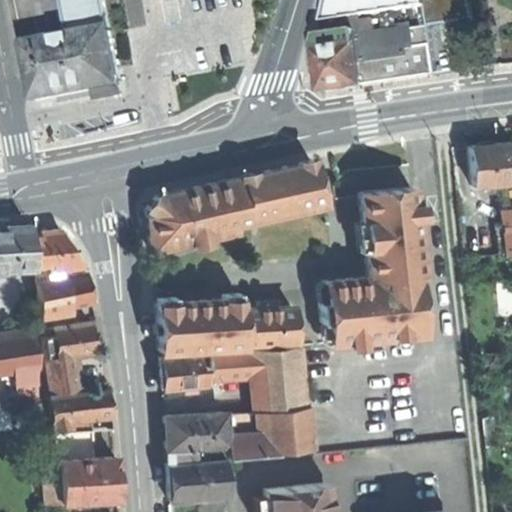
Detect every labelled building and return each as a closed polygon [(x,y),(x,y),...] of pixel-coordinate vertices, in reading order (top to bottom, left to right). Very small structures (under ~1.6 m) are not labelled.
[(74,37),(113,30),(106,0),(66,0),(69,13),(74,37)] [(328,0),(323,21),(351,17),(428,5),(426,0),(328,0)] [(426,0),(428,5),(431,25),(453,21),(474,17),(471,0),(426,0)] [(323,21),(320,37),(353,31),(351,17),(323,21)] [(431,28),(358,37),(365,86),(403,80),(438,75),(431,28)] [(113,30),(74,37),(29,46),(40,101),(83,93),(123,85),(115,42),(113,30)] [(353,31),(320,37),(313,70),(318,93),(365,86),(358,37),(357,31),(353,31)] [(511,139),(487,142),(468,144),(471,184),(500,181),(511,180),(511,139)] [(311,160),(241,175),(246,221),(321,204),(311,160)] [(246,221),(241,175),(155,194),(146,208),(147,227),(149,248),(191,241),(192,246),(208,243),(207,236),(225,232),(229,224),(246,221)] [(511,204),(511,180),(500,181),(502,206),(511,204)] [(326,321),(329,342),(346,340),(360,339),(421,333),(415,274),(420,273),(414,216),(413,202),(412,187),(358,192),(361,219),(364,249),(366,276),(322,280),(324,301),(318,302),(318,311),(319,322),(326,321)] [(420,201),(413,202),(414,216),(421,216),(420,201)] [(511,220),(511,204),(502,206),(499,206),(500,219),(501,221),(511,220)] [(355,250),(364,249),(361,219),(352,220),(353,237),(355,250)] [(496,243),(503,242),(501,221),(500,219),(494,220),(496,243)] [(511,250),(511,220),(501,221),(503,242),(503,251),(511,250)] [(0,224),(0,271),(0,268),(33,266),(29,232),(28,223),(0,224)] [(58,228),(29,232),(33,266),(47,263),(47,271),(80,265),(69,246),(58,228)] [(44,272),(47,271),(47,263),(33,266),(34,282),(45,280),(44,272)] [(84,271),(45,280),(34,282),(37,310),(69,304),(90,301),(87,287),(84,271)] [(156,333),(157,351),(293,342),(291,306),(239,309),(238,297),(219,299),(194,300),(172,302),(154,303),(155,321),(156,333)] [(70,312),(69,304),(37,310),(38,317),(54,315),(70,312)] [(56,324),(54,315),(38,317),(39,327),(56,324)] [(89,322),(40,329),(44,358),(72,354),(93,351),(91,336),(89,322)] [(32,330),(0,334),(0,372),(12,371),(34,368),(37,367),(32,330)] [(253,376),(257,410),(300,406),(294,344),(251,349),(253,376)] [(211,380),(253,376),(251,349),(208,353),(211,380)] [(77,388),(72,354),(44,358),(49,392),(77,388)] [(196,354),(158,357),(159,374),(160,388),(198,385),(197,366),(196,354)] [(35,385),(34,368),(12,371),(14,387),(35,385)] [(37,401),(35,385),(14,387),(16,403),(37,401)] [(107,390),(47,396),(51,431),(70,430),(68,420),(112,416),(109,402),(107,390)] [(300,406),(257,410),(259,436),(311,431),(308,405),(300,406)] [(257,410),(223,413),(226,444),(224,445),(225,458),(261,454),(259,436),(257,410)] [(188,416),(162,419),(164,442),(166,463),(225,458),(224,445),(226,444),(223,413),(198,416),(198,413),(188,413),(188,416)] [(90,429),(70,430),(51,431),(54,460),(92,457),(90,429)] [(313,449),(311,431),(259,436),(261,454),(313,449)] [(117,480),(115,455),(92,457),(54,460),(57,503),(118,498),(117,480)] [(227,494),(225,458),(166,463),(168,498),(227,494)] [(44,503),(57,503),(54,460),(40,461),(44,503)] [(326,481),(321,482),(325,511),(330,511),(326,481)] [(321,482),(263,489),(263,495),(265,511),(330,511),(325,511),(321,482)] [(253,511),(265,511),(263,495),(251,496),(253,511)]
